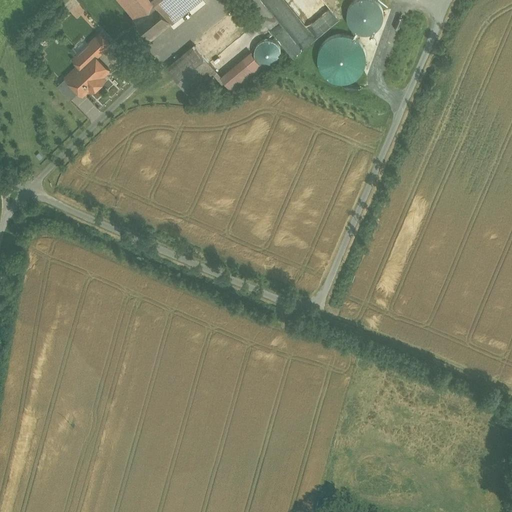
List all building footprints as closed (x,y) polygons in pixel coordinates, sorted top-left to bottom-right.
[(152,0),(120,0),(135,17),(154,2),(152,0)] [(155,0),(154,2),(135,17),(134,18),(152,39),(171,23),(172,23),(171,23),(199,0),(155,0)] [(262,0),(297,46),(314,33),(311,30),(316,26),(311,19),(303,25),(284,0),(262,0)] [(383,22),(384,15),(382,8),(378,2),(374,0),(356,0),(352,3),(348,9),(347,16),(349,23),(353,29),(359,33),(366,34),(373,32),(379,28),(383,22)] [(232,15),(168,69),(188,92),(216,69),(210,62),(246,33),(232,15)] [(101,33),(74,58),(80,65),(67,77),(83,94),(89,89),(92,91),(106,79),(102,75),(108,68),(97,56),(111,43),(101,33)] [(324,41),(320,48),(317,55),(318,63),(320,71),(325,77),(332,81),(340,83),(348,82),(355,79),(361,74),(365,66),(366,58),(365,50),(361,43),(354,38),(347,35),(339,34),(331,37),(324,41)] [(281,57),(281,52),(280,47),(277,43),(273,40),(268,39),(263,40),(258,43),(256,48),(255,53),(256,58),(259,62),(263,65),(268,66),(273,65),(278,62),(281,57)] [(243,58),(221,76),(234,91),(255,73),(243,58)]
